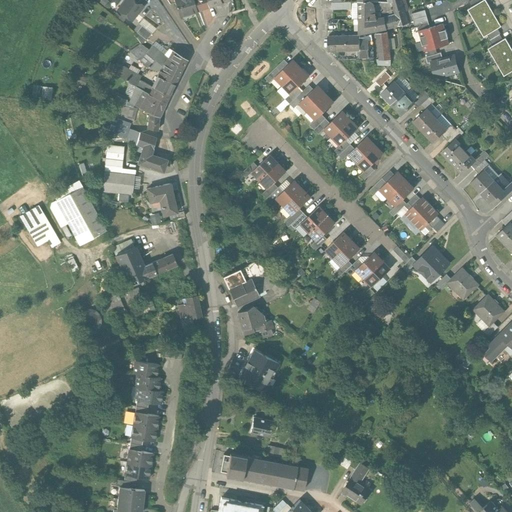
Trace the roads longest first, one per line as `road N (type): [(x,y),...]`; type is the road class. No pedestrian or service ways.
road 1 (residential): [(210,287),(194,160),(222,77)]
road 2 (residential): [(280,12),(407,146)]
road 3 (residential): [(166,511),(158,498),(172,370)]
road 4 (residential): [(511,126),(466,74),(449,12)]
